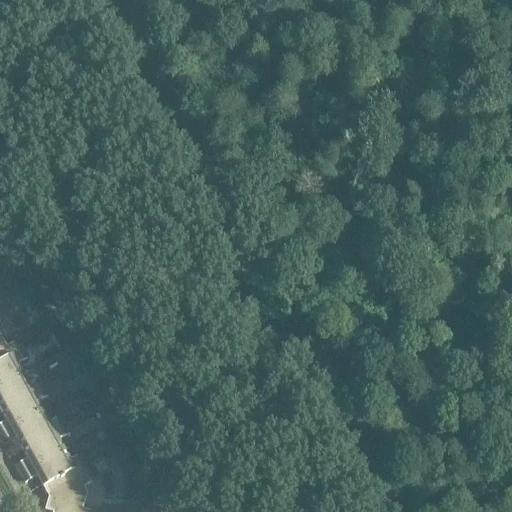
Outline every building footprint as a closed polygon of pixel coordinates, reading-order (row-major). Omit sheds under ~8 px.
[(0,363),(22,351),(17,342),(6,348),(0,337),(0,363)] [(27,360),(22,351),(0,363),(0,387),(21,376),(16,366),(27,360)] [(78,360),(71,364),(75,372),(82,368),(78,360)] [(27,386),(21,376),(0,387),(0,411),(0,412),(43,389),(38,380),(27,386)] [(87,376),(77,381),(83,392),(92,386),(87,376)] [(48,397),(43,389),(0,412),(6,422),(0,425),(0,436),(42,414),(36,404),(48,397)] [(98,396),(87,402),(93,413),(104,407),(98,396)] [(48,424),(42,414),(0,436),(0,439),(4,446),(15,440),(21,450),(64,427),(59,418),(48,424)] [(69,435),(64,427),(21,450),(27,460),(15,466),(20,475),(63,452),(57,442),(69,435)] [(125,446),(112,453),(118,464),(132,457),(125,446)] [(68,462),(63,452),(20,475),(25,484),(36,477),(42,487),(85,464),(80,455),(68,462)] [(95,482),(85,464),(42,487),(48,498),(44,511),(45,511),(85,511),(81,511),(86,494),(83,489),(95,482)]
